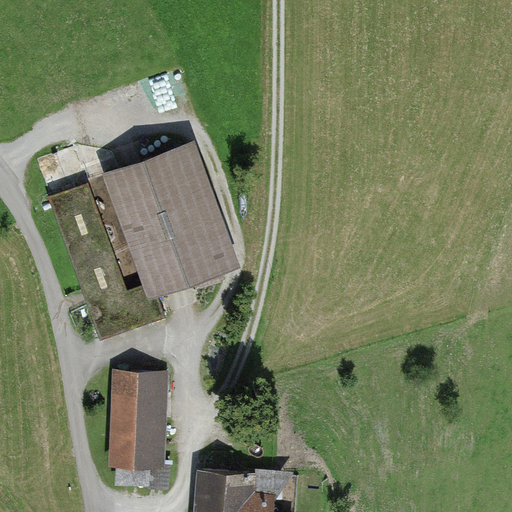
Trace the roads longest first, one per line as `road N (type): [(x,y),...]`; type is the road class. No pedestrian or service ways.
road 1 (track): [(135,511),(183,500),(274,249),(280,0)]
road 2 (residential): [(102,511),(45,253),(0,189)]
